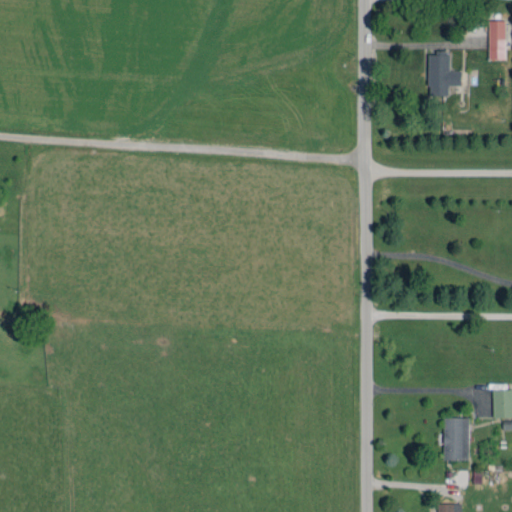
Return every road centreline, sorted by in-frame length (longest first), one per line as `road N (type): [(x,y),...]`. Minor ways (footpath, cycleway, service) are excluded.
road 1 (residential): [(362,0),(366,511)]
road 2 (residential): [(364,159),(0,135)]
